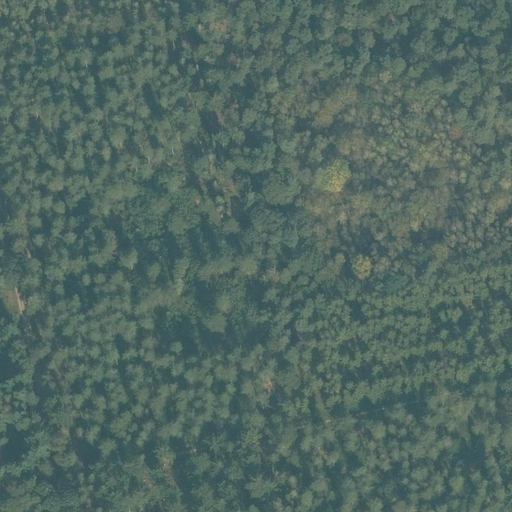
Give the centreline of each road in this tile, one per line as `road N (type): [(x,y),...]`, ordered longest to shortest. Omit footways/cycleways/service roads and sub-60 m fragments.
road 1 (track): [(511,382),(60,478)]
road 2 (track): [(60,478),(0,204)]
road 3 (track): [(0,68),(175,30),(260,0)]
